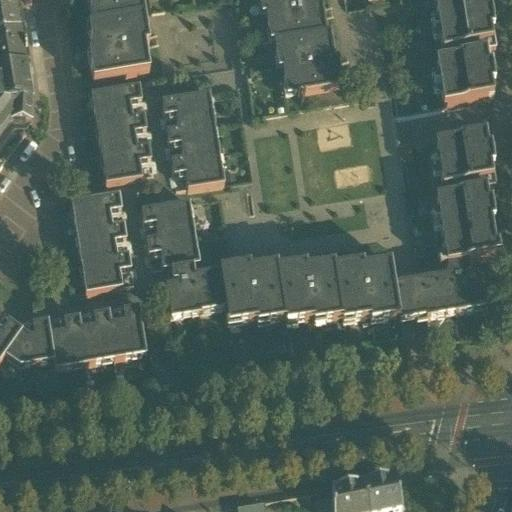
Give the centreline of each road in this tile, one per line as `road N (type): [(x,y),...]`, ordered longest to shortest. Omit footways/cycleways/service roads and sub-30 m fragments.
road 1 (secondary): [(422,431),(0,486)]
road 2 (residential): [(42,0),(60,134),(0,210)]
